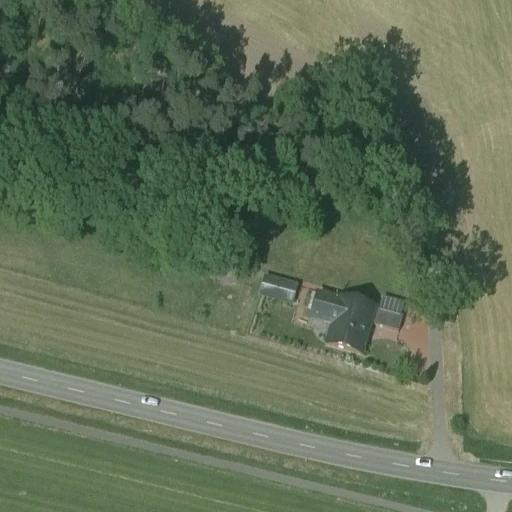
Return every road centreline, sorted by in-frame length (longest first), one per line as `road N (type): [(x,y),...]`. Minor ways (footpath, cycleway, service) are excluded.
road 1 (tertiary): [(0,372),(346,457),(511,483)]
road 2 (track): [(0,167),(238,232),(406,225),(432,263),(435,311)]
